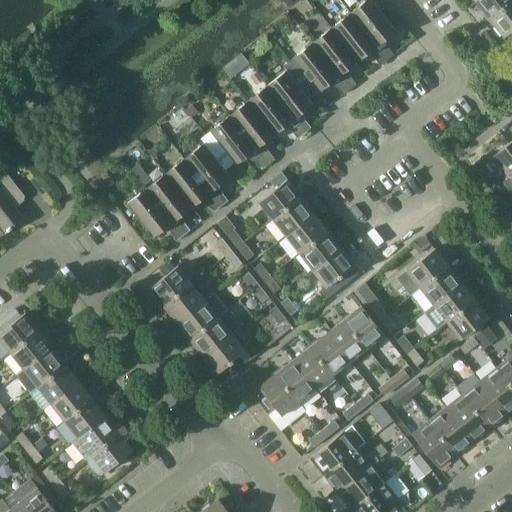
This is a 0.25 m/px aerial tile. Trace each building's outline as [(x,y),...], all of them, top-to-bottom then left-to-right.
[(365,0),(350,12),(376,45),(395,30),(371,0),(365,0)] [(489,18),(511,1),(511,0),(476,0),(475,1),(489,18)] [(511,0),(511,1),(489,18),(504,37),(511,30),(511,0)] [(331,27),(357,60),(376,45),(350,12),(331,27)] [(312,42),(338,75),(357,60),(331,27),(312,42)] [(341,79),(338,75),(312,42),(292,57),(318,91),(331,81),(334,85),(341,79)] [(387,60),(394,54),(386,44),(379,50),(387,60)] [(387,60),(379,50),(372,55),(380,65),(387,60)] [(293,118),(296,122),(303,117),(299,113),(313,103),(286,70),(267,85),(293,118)] [(348,74),(341,79),(349,90),(356,84),(348,74)] [(349,90),(341,79),(334,85),(342,95),(349,90)] [(296,122),(293,118),(267,85),(248,100),(274,133),(286,124),(289,128),(296,122)] [(229,115),(255,148),(274,133),(248,100),(229,115)] [(191,104),(184,109),(191,118),(198,112),(191,104)] [(229,115),(209,131),(235,164),(248,154),(251,158),(258,152),(255,148),(229,115)] [(303,117),(296,122),(304,133),(311,127),(303,117)] [(304,133),(296,122),(289,128),(297,138),(304,133)] [(501,179),(511,169),(511,140),(487,160),(501,179)] [(220,190),(218,185),(230,176),(203,143),(184,158),(213,195),(220,190)] [(265,147),(258,152),(266,163),(273,157),(265,147)] [(266,163),(258,152),(251,158),(259,168),(266,163)] [(206,201),(213,195),(184,158),(165,173),(191,206),(201,198),(206,201)] [(0,236),(21,220),(22,215),(0,187),(0,185),(10,177),(4,170),(0,169),(0,236)] [(511,169),(501,179),(511,192),(511,169)] [(172,221),(175,225),(182,220),(180,214),(191,206),(165,173),(146,188),(172,221)] [(300,197),(286,179),(258,202),(272,220),(300,197)] [(175,225),(172,221),(146,188),(126,204),(152,237),(165,227),(168,231),(175,225)] [(220,190),(213,195),(221,206),(228,200),(220,190)] [(213,195),(206,201),(214,211),(221,206),(213,195)] [(314,214),(300,197),(272,220),(285,236),(314,214)] [(327,231),(314,214),(285,236),(298,253),(327,231)] [(243,242),(235,231),(233,229),(235,228),(225,216),(217,222),(236,248),(243,242)] [(175,225),(183,236),(190,230),(182,220),(175,225)] [(183,236),(175,225),(168,231),(176,241),(183,236)] [(340,247),(327,231),(298,253),(312,270),(340,247)] [(231,251),(221,238),(215,244),(224,256),(231,251)] [(236,248),(246,260),(253,254),(244,242),(236,248)] [(354,265),(340,247),(312,270),(326,288),(354,265)] [(434,248),(405,271),(396,278),(410,295),(419,288),(448,265),(434,248)] [(224,256),(235,269),(242,264),(231,251),(224,256)] [(263,281),(270,276),(260,263),(253,269),(263,281)] [(178,265),(149,287),(163,305),(192,282),(178,265)] [(462,282),(448,265),(419,288),(432,305),(462,282)] [(251,290),(258,284),(248,272),(241,278),(251,290)] [(263,281),(273,294),(280,288),(270,276),(263,281)] [(192,282),(163,305),(176,322),(205,299),(192,282)] [(462,282),(432,305),(424,312),(437,329),(446,322),(475,299),(462,282)] [(251,290),(261,303),(268,297),(258,284),(251,290)] [(190,339),(218,316),(227,309),(214,292),(205,299),(176,322),(190,339)] [(297,310),(287,297),(280,303),(290,316),(297,310)] [(489,317),(475,299),(446,322),(459,340),(489,317)] [(369,307),(379,319),(386,314),(377,301),(369,307)] [(278,325),(285,320),(286,319),(275,306),(269,312),(278,325)] [(361,306),(344,320),(367,349),(384,335),(361,306)] [(203,356),(232,333),(241,326),(227,309),(218,316),(190,339),(203,356)] [(24,313),(0,331),(0,340),(10,353),(44,326),(38,319),(33,324),(24,313)] [(396,327),(386,314),(379,319),(389,332),(396,327)] [(344,320),(327,333),(350,362),(367,349),(344,320)] [(50,333),(44,326),(10,353),(23,370),(51,347),(44,338),(50,333)] [(486,327),(474,337),(483,348),(496,338),(486,327)] [(232,333),(203,356),(217,373),(246,351),(232,333)] [(327,333),(310,346),(333,376),(350,362),(327,333)] [(396,341),(406,353),(413,348),(403,335),(396,341)] [(478,343),(473,337),(459,347),(465,354),(478,343)] [(310,346),(293,360),(316,389),(333,376),(310,346)] [(37,387),(70,360),(65,353),(59,357),(51,347),(23,370),(17,375),(18,381),(25,389),(30,392),(37,387)] [(406,353),(416,366),(423,361),(413,348),(406,353)] [(511,353),(496,366),(511,386),(511,353)] [(77,368),(70,360),(37,387),(50,404),(78,381),(71,372),(77,368)] [(293,360),(276,373),(299,402),(316,389),(293,360)] [(444,370),(439,363),(427,373),(432,380),(444,370)] [(506,414),(511,410),(511,409),(511,386),(496,366),(479,380),(506,414)] [(391,379),(396,386),(409,376),(403,369),(391,379)] [(276,373),(258,387),(281,416),(299,402),(276,373)] [(421,385),(417,380),(415,378),(403,388),(404,389),(408,395),(421,385)] [(396,386),(391,379),(378,389),(383,396),(396,386)] [(462,393),(489,428),(506,414),(479,380),(462,393)] [(86,391),(78,381),(50,404),(63,421),(97,394),(91,386),(86,391)] [(403,388),(390,398),(395,405),(408,395),(404,389),(403,388)] [(355,403),(360,410),(373,400),(367,393),(355,403)] [(445,407),(472,441),(489,428),(462,393),(445,407)] [(104,401),(97,394),(63,421),(77,438),(105,415),(98,406),(104,401)] [(342,413),(347,420),(360,410),(355,403),(342,413)] [(428,420),(455,455),(472,441),(445,407),(428,420)] [(0,416),(0,418),(9,430),(16,424),(6,412),(0,416)] [(383,412),(374,419),(382,429),(391,422),(383,412)] [(90,455),(124,428),(118,420),(113,425),(105,415),(77,438),(71,443),(84,460),(86,458),(90,455)] [(326,437),(339,427),(334,420),(321,430),(326,437)] [(438,469),(438,468),(455,455),(428,420),(410,434),(438,469)] [(130,435),(124,428),(90,455),(86,458),(87,459),(87,460),(88,462),(88,464),(90,466),(91,468),(93,470),(94,471),(96,473),(99,474),(100,475),(132,450),(124,440),(130,435)] [(326,437),(321,430),(308,440),(314,447),(326,437)] [(309,458),(310,458),(323,475),(358,448),(344,430),(309,458)] [(25,451),(32,445),(22,432),(15,438),(25,451)] [(398,456),(412,446),(412,445),(406,437),(405,438),(392,448),(398,456)] [(25,451),(36,464),(43,458),(32,445),(25,451)] [(337,492),(371,465),(378,460),(372,452),(365,457),(358,448),(323,475),(337,492)] [(0,455),(0,467),(9,460),(3,453),(0,455)] [(419,456),(407,465),(419,480),(431,470),(419,456)] [(350,509),(385,482),(372,465),(378,460),(371,465),(337,492),(350,509)] [(53,486),(60,480),(49,466),(41,472),(53,486)] [(19,501),(27,511),(56,511),(30,478),(12,492),(19,501)] [(53,486),(62,498),(70,492),(60,480),(53,486)] [(385,482),(350,509),(352,511),(382,511),(399,499),(385,482)] [(228,511),(218,498),(200,511),(228,511)] [(0,501),(0,511),(27,511),(19,501),(9,508),(2,500),(0,501)]
